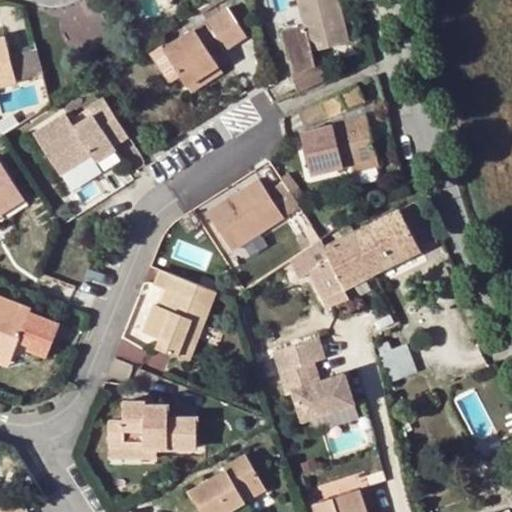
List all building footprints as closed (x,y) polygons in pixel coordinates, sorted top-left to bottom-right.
[(291,79),(298,91),(326,79),(320,66),(317,64),(310,68),(308,64),(315,60),(316,58),(315,55),(316,53),(350,45),(339,0),(297,0),(302,17),(304,17),(307,27),(281,32),(288,61),(292,61),(296,75),(292,76),(291,79)] [(163,48),(187,86),(219,65),(207,48),(203,41),(214,34),(217,41),(224,50),(247,35),(228,6),(163,48)] [(207,48),(217,41),(214,34),(203,41),(207,48)] [(0,85),(16,81),(10,55),(5,35),(0,36),(0,85)] [(36,48),(10,55),(16,80),(43,73),(36,48)] [(219,65),(187,86),(192,92),(223,72),(219,65)] [(366,102),(359,85),(323,100),(331,117),(366,102)] [(128,136),(104,98),(89,107),(93,113),(73,126),(89,150),(92,155),(96,162),(116,149),(114,145),(128,136)] [(323,100),(299,110),(306,127),(331,117),(323,100)] [(93,113),(89,107),(69,119),(73,126),(93,113)] [(73,126),(69,119),(65,112),(33,132),(60,174),(87,158),(84,153),(89,150),(73,126)] [(312,174),(350,164),(378,156),(368,118),(302,134),(312,174)] [(121,158),(116,149),(96,162),(102,170),(121,158)] [(378,156),(350,164),(353,173),(381,166),(378,156)] [(0,212),(24,197),(0,158),(0,212)] [(288,173),(281,177),(283,180),(287,186),(293,182),(288,173)] [(220,203),(206,212),(231,250),(284,216),(281,212),(267,189),(258,177),(237,191),(240,196),(222,207),(220,203)] [(281,212),(287,207),(297,201),(287,186),(283,180),(267,189),(281,212)] [(220,203),(222,207),(240,196),(237,191),(220,203)] [(24,197),(0,212),(0,221),(28,204),(24,197)] [(295,220),(305,213),(297,201),(287,207),(295,220)] [(354,231),(374,272),(438,241),(418,202),(354,231)] [(91,226),(85,242),(97,246),(102,231),(91,226)] [(344,286),(374,272),(354,231),(325,245),(344,286)] [(344,286),(325,245),(321,239),(302,251),(312,272),(330,308),(350,298),(344,286)] [(299,278),(312,272),(302,251),(290,258),(299,278)] [(217,291),(159,268),(154,283),(167,289),(178,292),(171,310),(161,305),(154,303),(143,331),(160,338),(156,347),(183,358),(193,336),(186,333),(191,318),(204,323),(217,291)] [(178,292),(167,289),(161,305),(171,310),(178,292)] [(31,308),(0,295),(0,356),(10,361),(18,342),(27,345),(25,352),(46,360),(60,325),(29,314),(31,308)] [(189,360),(204,323),(191,318),(186,333),(193,336),(183,358),(189,360)] [(310,362),(321,359),(314,338),(269,351),(275,372),(310,362)] [(412,339),(386,345),(394,377),(419,371),(412,339)] [(0,356),(0,363),(8,367),(10,361),(0,356)] [(310,362),(275,372),(281,391),(288,390),(297,421),(349,405),(340,374),(315,381),(310,362)] [(109,420),(109,446),(157,447),(197,447),(196,417),(168,417),(168,405),(146,405),(146,400),(123,400),(123,421),(109,420)] [(157,447),(109,446),(109,457),(157,458),(157,447)] [(227,468),(208,478),(188,491),(200,511),(224,511),(228,510),(266,487),(245,452),(224,465),(227,468)] [(207,474),(208,478),(227,468),(224,465),(207,474)] [(266,487),(228,510),(229,511),(245,511),(271,496),(266,487)] [(367,511),(360,487),(313,502),(316,511),(367,511)]
